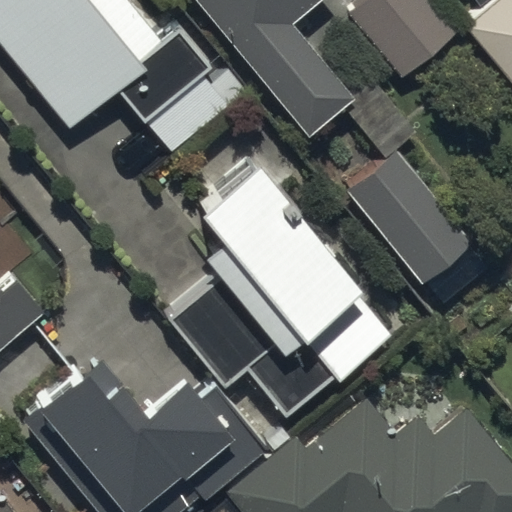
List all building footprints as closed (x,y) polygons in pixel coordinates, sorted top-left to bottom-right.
[(0,0),(0,34),(64,111),(113,72),(138,102),(206,45),(173,5),(154,21),(136,0),(0,0)] [(206,0),(299,112),(345,75),(284,0),(206,0)] [(454,14),(442,0),(344,0),(396,62),(454,14)] [(511,0),(469,0),(460,8),(511,72),(511,0)] [(351,252),(246,125),(185,170),(213,204),(191,222),(217,253),(163,298),(217,363),(238,346),(277,394),(325,354),(331,361),(388,314),(342,259),(351,252)] [(485,251),(390,132),(340,172),(414,266),(417,263),(437,288),(485,251)] [(0,321),(36,293),(7,257),(0,261),(0,321)] [(32,383),(15,397),(106,511),(156,511),(257,432),(203,364),(193,371),(172,345),(130,378),(111,353),(105,357),(96,345),(87,352),(74,337),(25,375),(32,383)] [(491,511),(511,494),(511,454),(455,389),(423,415),(412,401),(388,420),(360,385),(301,433),(290,420),(221,477),(249,511),(327,511),(335,507),(338,511),(463,511),(472,504),(478,511),(491,511)] [(21,511),(0,485),(0,511),(21,511)]
